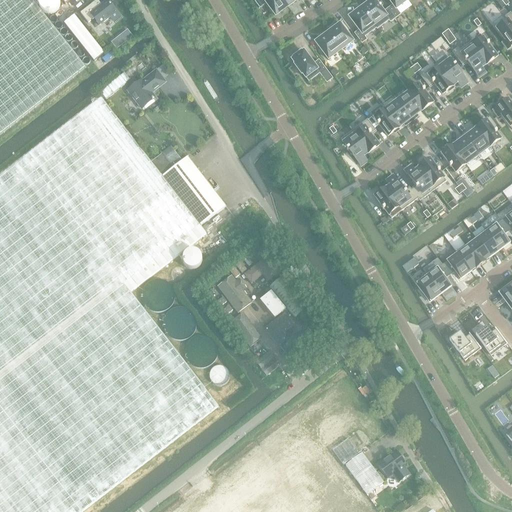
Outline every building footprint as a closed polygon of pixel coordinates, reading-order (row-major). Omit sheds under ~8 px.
[(0,0),(0,136),(86,69),(31,0),(61,0),(66,5),(71,0),(0,0)] [(120,14),(115,8),(108,0),(107,0),(97,8),(92,3),(81,12),(88,22),(94,17),(100,24),(110,16),(113,20),(120,14)] [(288,7),(282,0),(263,0),(276,16),(288,7)] [(395,19),(388,9),(383,12),(373,0),(372,0),(361,8),(377,29),(389,21),(390,23),(395,19)] [(408,0),(407,0),(388,0),(393,5),(388,9),(395,19),(401,15),(397,9),(408,0)] [(377,29),(361,8),(356,13),(349,17),(359,30),(354,34),(362,44),(367,40),(365,37),(376,29),(377,30),(377,29)] [(511,15),(510,13),(505,17),(507,21),(497,29),(506,41),(503,43),(507,49),(511,46),(511,15)] [(106,53),(75,15),(64,24),(94,62),(106,53)] [(123,23),(134,38),(144,30),(133,16),(123,23)] [(340,25),(328,34),(341,51),(353,42),(340,25)] [(128,30),(124,33),(129,40),(133,37),(128,30)] [(341,51),(328,34),(316,43),(328,60),(341,51)] [(456,41),(452,35),(449,38),(445,40),(450,46),(453,43),(456,41)] [(497,57),(488,46),(489,45),(489,44),(487,45),(480,35),(470,43),(487,65),(497,57)] [(487,65),(470,43),(460,50),(458,48),(452,53),(462,66),(467,62),(479,78),(485,73),(481,68),(486,64),(486,65),(487,65)] [(112,52),(102,59),(105,63),(115,55),(112,52)] [(326,70),(319,60),(313,64),(304,52),(302,53),(301,52),(294,58),(294,59),(292,60),(295,65),(303,76),(303,75),(309,82),(320,74),(320,75),(326,70)] [(467,83),(455,67),(456,67),(455,65),(454,66),(447,57),(436,65),(453,87),(452,86),(457,82),(461,88),(467,83)] [(453,87),(436,65),(421,77),(429,88),(434,84),(442,95),(448,91),(449,92),(454,89),(453,87)] [(330,73),(334,77),(339,74),(335,69),(330,73)] [(165,82),(157,70),(143,81),(142,80),(128,90),(142,108),(156,98),(151,92),(154,89),(155,90),(165,82)] [(326,70),(320,75),(327,84),(333,79),(326,70)] [(124,74),(100,92),(106,100),(130,81),(124,74)] [(433,103),(424,92),(425,91),(424,90),(423,91),(419,85),(409,93),(422,111),(433,103)] [(422,111),(409,93),(408,93),(409,94),(397,103),(412,122),(415,119),(413,116),(421,110),(422,111)] [(151,162),(101,97),(0,175),(0,511),(82,511),(219,406),(131,292),(207,233),(201,226),(151,162)] [(511,129),(511,105),(508,100),(506,102),(505,100),(499,105),(500,106),(494,111),(498,117),(501,115),(511,129)] [(412,122),(397,103),(386,111),(385,110),(385,111),(398,129),(399,129),(398,128),(406,122),(408,125),(412,122)] [(398,129),(385,111),(374,118),(378,124),(377,125),(378,126),(379,125),(388,137),(394,132),(395,134),(399,130),(398,129)] [(379,146),(371,135),(376,131),(367,120),(352,132),(368,154),(379,146)] [(496,134),(497,133),(496,132),(495,133),(487,121),(481,125),(480,124),(475,127),(476,129),(490,147),(500,140),(496,134)] [(490,147),(476,129),(477,130),(469,136),(467,133),(463,136),(477,155),(489,147),(490,148),(490,147)] [(368,154),(352,132),(341,140),(348,149),(347,150),(348,151),(349,150),(361,166),(367,162),(363,157),(367,153),(368,154)] [(477,155),(463,136),(459,139),(461,142),(453,147),(453,146),(452,147),(466,165),(466,164),(477,155)] [(163,153),(151,162),(201,226),(215,215),(227,206),(188,156),(182,161),(171,147),(163,153)] [(466,165),(452,147),(442,154),(451,166),(449,167),(450,168),(451,167),(456,173),(466,165)] [(439,172),(440,172),(439,170),(438,171),(430,160),(419,167),(436,190),(446,182),(439,172)] [(436,190),(419,167),(419,168),(420,169),(415,172),(411,167),(405,171),(417,187),(411,190),(418,199),(420,202),(436,190)] [(418,199),(411,190),(410,188),(404,192),(393,177),(387,181),(391,186),(386,190),(386,189),(385,189),(402,212),(418,199)] [(402,212),(385,189),(384,188),(380,191),(381,193),(375,197),(384,208),(382,209),(383,210),(384,210),(392,219),(402,212)] [(506,218),(501,222),(509,232),(511,229),(511,210),(505,216),(506,218)] [(218,215),(212,220),(215,224),(221,219),(218,215)] [(213,226),(210,222),(203,227),(206,231),(213,226)] [(495,223),(485,231),(500,251),(510,243),(504,236),(509,232),(501,222),(496,226),(495,223)] [(485,231),(475,238),(490,258),(500,251),(485,231)] [(475,238),(466,245),(481,266),(487,262),(486,261),(490,258),(475,238)] [(267,242),(263,245),(267,251),(271,248),(267,242)] [(466,245),(456,252),(471,272),(474,269),(475,271),(481,266),(466,245)] [(207,259),(207,258),(206,255),(205,252),(202,249),(200,248),(198,248),(194,248),(192,249),(190,250),(189,252),(188,254),(187,256),(187,258),(187,262),(189,265),(191,266),(193,268),(197,268),(199,268),(201,268),(204,266),(205,264),(206,262),(207,259)] [(447,262),(443,266),(450,276),(455,272),(461,280),(471,272),(456,252),(446,260),(447,262)] [(273,253),(244,275),(251,285),(262,276),(268,282),(285,269),(273,253)] [(246,256),(242,260),(249,267),(253,264),(249,259),(246,256)] [(423,270),(426,275),(441,295),(451,287),(445,279),(450,276),(443,266),(442,266),(441,264),(437,259),(423,270)] [(242,273),(247,270),(240,261),(236,265),(242,273)] [(236,278),(240,275),(234,266),(229,270),(236,278)] [(426,275),(416,282),(423,292),(422,293),(427,299),(428,298),(431,302),(441,295),(426,275)] [(232,276),(217,287),(238,315),(253,303),(244,291),(247,289),(240,279),(237,282),(232,276)] [(295,318),(307,309),(297,297),(298,296),(292,289),(291,290),(281,278),(269,287),(295,318)] [(172,294),(172,291),(171,289),(170,287),(169,285),(167,283),(164,281),(161,280),(159,280),(157,280),(154,281),(152,282),(150,284),(148,285),(147,288),(146,291),(145,294),(146,298),(147,300),(149,303),(151,304),(153,306),(156,307),(158,307),(161,307),(163,306),(165,305),(168,304),(170,301),(171,299),(172,297),(172,294)] [(503,291),(499,294),(507,304),(511,299),(511,284),(510,286),(509,285),(502,290),(503,291)] [(271,292),(260,301),(275,319),(286,310),(271,292)] [(223,298),(215,304),(218,309),(227,302),(223,298)] [(198,322),(198,321),(197,318),(196,316),(195,313),(193,310),(190,308),(188,307),(184,306),(181,306),(178,306),(175,307),(172,309),(170,311),(168,313),(167,316),(166,319),(166,322),(166,325),(167,327),(168,330),(170,332),(173,334),(175,336),(177,337),(181,337),(184,337),(187,336),(190,335),(192,333),(194,331),(196,328),(197,324),(198,322)] [(221,312),(225,317),(233,310),(229,306),(221,312)] [(244,314),(231,323),(250,349),(262,340),(244,314)] [(285,314),(264,329),(268,335),(278,346),(284,342),(283,339),(286,337),(284,334),(294,326),(290,319),(285,314)] [(303,330),(304,332),(309,329),(301,319),(297,322),(303,330)] [(486,328),(476,336),(482,345),(491,356),(507,345),(495,329),(496,330),(497,332),(492,336),(491,334),(486,328)] [(303,330),(280,347),(288,358),(311,341),(304,332),(303,330)] [(460,333),(449,341),(465,361),(480,350),(481,350),(469,334),(469,335),(471,337),(466,341),(464,339),(460,333)] [(214,352),(214,349),(213,346),(212,344),(210,342),(207,340),(205,339),(203,338),(200,338),(198,338),(194,339),(192,341),(190,342),(189,345),(188,347),(187,349),(187,352),(187,355),(188,357),(189,359),(191,362),(193,363),(195,365),(198,365),(200,366),(203,365),(206,365),(208,363),(210,362),(212,360),(213,358),(214,355),(214,352)] [(281,366),(269,352),(255,363),(267,377),(281,366)] [(360,388),(358,389),(363,396),(366,394),(366,395),(369,393),(368,392),(369,392),(365,387),(361,389),(360,388)] [(344,466),(345,465),(359,455),(348,439),(332,451),(344,466)] [(410,475),(403,466),(405,464),(396,451),(378,465),(388,479),(393,475),(399,483),(410,475)] [(362,453),(344,467),(367,495),(384,483),(362,453)]
